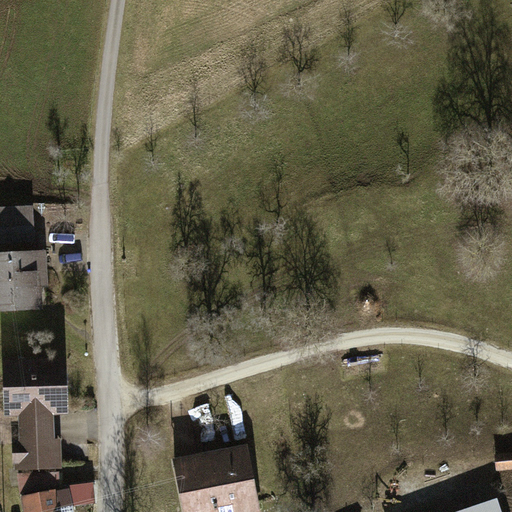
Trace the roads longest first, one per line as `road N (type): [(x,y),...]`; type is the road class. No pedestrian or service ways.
road 1 (track): [(511,361),(436,332),(390,332),(110,406)]
road 2 (residential): [(103,186),(110,511)]
road 3 (track): [(124,0),(103,186)]
